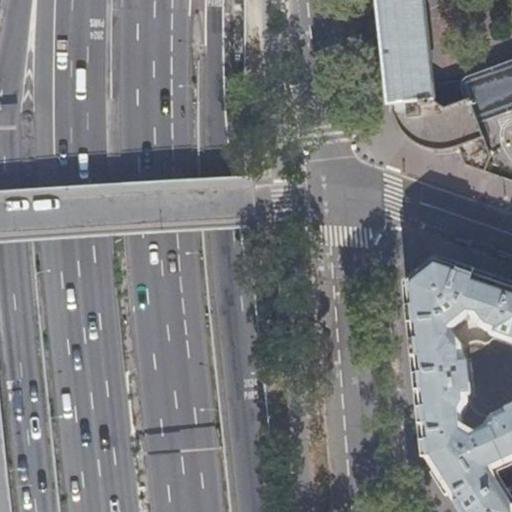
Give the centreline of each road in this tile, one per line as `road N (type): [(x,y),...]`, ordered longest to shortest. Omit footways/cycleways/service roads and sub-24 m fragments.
road 1 (trunk): [(42,0),(25,99),(12,280),(36,511)]
road 2 (trunk): [(50,0),(94,511)]
road 3 (trunk): [(255,511),(228,261),(221,0)]
road 4 (trunk): [(188,511),(162,267),(155,0)]
road 5 (residential): [(361,511),(336,194)]
road 6 (residential): [(511,236),(394,197),(336,194)]
